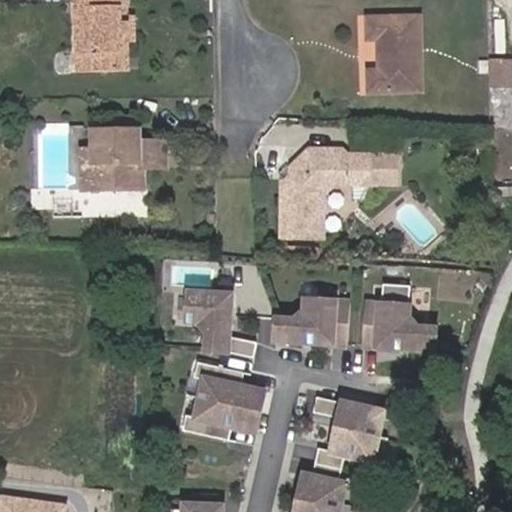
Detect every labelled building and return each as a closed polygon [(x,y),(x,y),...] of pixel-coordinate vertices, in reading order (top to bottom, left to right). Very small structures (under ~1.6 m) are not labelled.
[(77,0),(79,73),(120,73),(120,37),(128,36),(127,26),(119,26),(119,0),(77,0)] [(120,37),(120,73),(128,73),(127,42),(134,41),(134,21),(127,20),(127,0),(119,0),(119,26),(127,26),(128,36),(120,37)] [(370,15),(370,35),(380,36),(381,69),(371,69),(371,91),(422,89),(421,15),(370,15)] [(511,84),(511,59),(492,60),(493,85),(511,84)] [(142,157),(165,157),(166,141),(141,141),(141,131),(95,131),(95,149),(95,163),(83,163),(84,191),(146,190),(145,167),(141,167),(142,157)] [(95,163),(95,149),(83,149),(83,163),(95,163)] [(313,149),(299,164),(302,171),(299,176),(290,178),(286,237),(329,238),(331,193),(336,186),(376,186),(376,157),(353,156),(348,150),(313,149)] [(165,167),(165,157),(142,157),(141,167),(145,167),(165,167)] [(406,187),(406,158),(376,157),(376,186),(406,187)] [(302,171),(299,164),(292,166),(289,171),(290,178),(299,176),(302,171)] [(210,352),(230,353),(256,359),(259,343),(232,338),(234,296),(192,293),(190,322),(211,323),(210,352)] [(350,346),(352,303),(308,300),(307,322),(279,320),(277,341),(350,346)] [(437,351),(438,330),(410,328),(411,307),(367,304),(364,347),(437,351)] [(201,382),(198,399),(262,413),(266,393),(238,387),(241,374),(195,364),(192,380),(201,382)] [(334,417),(332,427),(381,438),(386,411),(317,396),(313,413),(334,417)] [(262,413),(198,399),(193,419),(184,417),(181,430),(227,440),(230,426),(258,432),(262,413)] [(381,438),(332,427),(327,451),(321,449),(317,464),(351,471),(353,460),(375,465),(381,438)] [(351,471),(317,464),(314,479),(306,477),(301,501),(342,510),(351,471)] [(341,511),(342,510),(301,501),(298,511),(341,511)]
